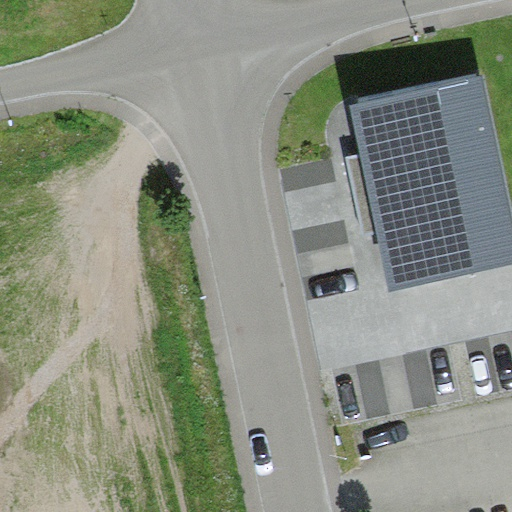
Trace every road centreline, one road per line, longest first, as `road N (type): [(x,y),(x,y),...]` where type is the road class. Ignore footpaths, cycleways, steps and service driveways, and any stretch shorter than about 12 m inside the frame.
road 1 (residential): [(299,511),(201,43)]
road 2 (residential): [(201,43),(408,0)]
road 3 (residential): [(0,85),(201,43)]
